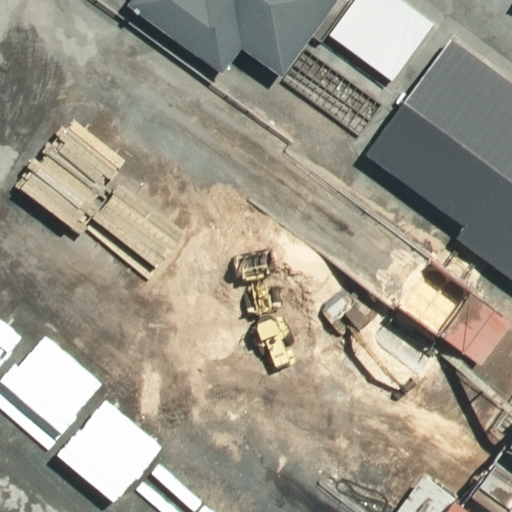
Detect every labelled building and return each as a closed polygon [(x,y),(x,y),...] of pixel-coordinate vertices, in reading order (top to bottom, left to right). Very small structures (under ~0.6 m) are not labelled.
[(354,0),(151,0),(140,16),(227,79),(248,51),(293,84),(354,0)] [(511,92),(450,46),(363,160),(457,231),(451,239),(511,285),(511,92)] [(44,345),(0,313),(0,398),(4,401),(44,345)] [(26,398),(34,402),(22,419),(82,459),(92,445),(96,448),(119,413),(115,410),(123,398),(63,358),(56,353),(26,398)] [(471,511),(436,484),(413,511),(471,511)]
